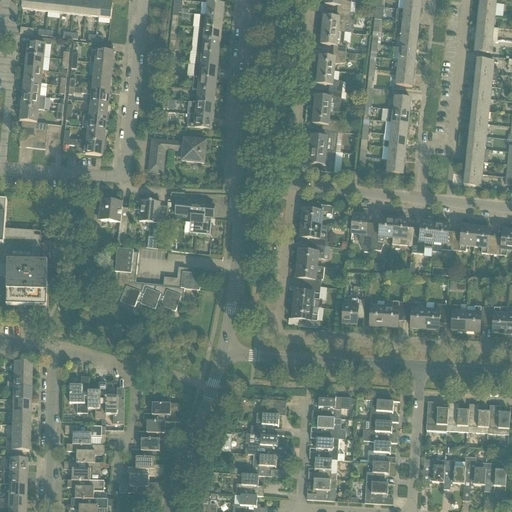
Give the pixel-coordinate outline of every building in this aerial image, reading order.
[(35,12),(36,0),(23,0),(22,11),(35,12)] [(48,14),(49,0),(36,0),(35,12),(48,14)] [(60,15),(62,0),(49,0),(48,14),(60,15)] [(73,16),(74,0),(62,0),(60,15),(73,16)] [(86,18),(87,1),(76,0),(74,0),(73,16),(86,18)] [(188,15),(188,11),(182,10),(182,1),(174,0),(173,13),(181,14),(188,15)] [(350,14),(351,4),(342,1),(342,0),(325,0),(325,6),(337,7),(337,13),(350,14)] [(398,0),(398,10),(404,11),(420,13),(422,0),(420,0),(398,0)] [(98,19),(100,2),(87,1),(86,18),(98,19)] [(111,20),(112,4),(100,2),(98,19),(111,20)] [(495,17),(496,4),(480,2),(478,15),(495,17)] [(222,19),(224,6),(208,4),(206,17),(222,19)] [(419,26),(420,13),(404,11),(402,24),(419,26)] [(181,15),(181,14),(173,13),(173,14),(173,16),(172,16),(171,26),(178,26),(179,17),(179,15),(181,15)] [(323,18),(322,32),(345,34),(346,25),(349,25),(353,25),(354,15),(350,14),(337,13),(336,19),(333,19),(323,18)] [(493,29),(495,17),(478,15),(477,28),(493,29)] [(221,31),(222,19),(206,17),(200,16),(199,29),(221,31)] [(382,34),(383,22),(380,21),(374,20),(373,33),(382,34)] [(418,38),(419,26),(402,24),(401,36),(418,38)] [(492,42),(493,29),(477,28),(476,40),(492,42)] [(220,43),(221,31),(199,29),(198,41),(220,43)] [(322,32),(321,45),(331,46),(333,47),(333,53),(346,54),(347,51),(347,44),(344,43),(345,34),(322,32)] [(380,47),(382,34),(373,33),(372,45),(378,46),(380,47)] [(416,50),(418,38),(401,36),(400,49),(416,50)] [(51,46),(51,41),(35,39),(34,44),(28,44),(27,57),(44,59),(45,46),(51,46)] [(491,55),(492,42),(476,40),(474,53),(491,55)] [(219,56),(220,43),(198,41),(196,54),(219,56)] [(112,66),(114,53),(113,53),(113,47),(92,45),(91,51),(96,52),(95,59),(90,58),(90,64),(94,64),(112,66)] [(415,63),(416,50),(400,49),(398,61),(415,63)] [(345,65),(346,56),(346,54),(333,53),(332,59),(319,57),(318,71),(335,73),(335,65),(345,65)] [(217,68),(219,56),(196,54),(195,66),(217,68)] [(42,72),(44,59),(27,57),(25,70),(42,72)] [(414,76),(415,63),(398,61),(397,74),(414,76)] [(475,69),(474,74),(498,77),(498,71),(493,70),(494,63),(487,62),(477,61),(477,62),(476,70),(475,69)] [(111,79),(112,66),(94,64),(93,77),(111,79)] [(216,81),(217,68),(195,66),(194,78),(216,81)] [(41,85),(42,72),(25,70),(24,83),(41,85)] [(373,90),(375,71),(369,70),(367,89),(373,90)] [(318,71),(316,85),(326,86),(329,86),(329,92),(342,94),(343,84),(343,83),(338,82),(339,74),(335,73),(318,71)] [(412,88),(414,76),(397,74),(396,87),(412,88)] [(474,74),(474,79),(475,79),(474,87),(491,89),(492,82),(497,83),(498,77),(474,74)] [(109,92),(111,79),(93,77),(92,90),(109,92)] [(215,93),(216,81),(194,78),(192,91),(198,92),(215,93)] [(46,99),(47,86),(41,85),(24,83),(22,96),(46,99)] [(472,94),(472,99),(490,101),(491,89),(474,87),(474,95),(472,94)] [(109,92),(92,90),(82,89),(81,95),(91,96),(90,103),(108,105),(109,92)] [(373,90),(367,89),(365,108),(371,109),(373,90)] [(213,106),(215,93),(198,92),(197,104),(213,106)] [(315,97),(314,111),(331,113),(340,114),(341,100),(342,94),(329,92),(328,98),(325,98),(315,97)] [(44,112),(46,99),(22,96),(21,109),(38,111),(44,112)] [(410,113),(411,100),(394,98),(393,111),(410,113)] [(472,99),(471,104),(473,104),(472,112),(489,114),(490,101),(472,99)] [(107,118),(108,105),(90,103),(89,116),(107,118)] [(212,118),(213,106),(197,104),(189,103),(187,115),(188,116),(212,118)] [(37,124),(38,111),(21,109),(20,122),(22,123),(35,124),(37,124)] [(382,110),(381,122),(387,123),(392,124),(408,126),(410,113),(393,111),(388,111),(382,110)] [(338,134),(338,133),(339,123),(330,121),(331,113),(314,111),(312,125),(325,126),(324,132),(338,134)] [(470,119),(469,124),(487,126),(489,114),(472,112),(471,120),(470,119)] [(83,122),(82,129),(87,129),(105,131),(107,118),(89,116),(83,116),(83,122)] [(211,131),(212,118),(188,116),(187,128),(211,131)] [(407,138),(408,126),(392,124),(390,136),(407,138)] [(469,124),(468,129),(470,129),(469,137),(486,139),(487,126),(469,124)] [(104,144),(105,131),(87,129),(86,142),(104,144)] [(311,137),(310,151),(336,153),(338,134),(324,132),(324,138),(321,138),(311,137)] [(405,151),(407,138),(390,136),(390,143),(383,143),(383,148),(389,149),(405,151)] [(467,145),(466,149),(485,151),(486,139),(469,137),(468,145),(467,145)] [(204,165),(206,142),(197,141),(197,140),(183,139),(183,143),(163,141),(163,142),(152,141),(149,173),(162,175),(165,148),(183,150),(182,163),(194,164),(204,165)] [(106,158),(107,151),(103,150),(104,144),(86,142),(80,142),(79,147),(81,149),(80,155),(102,158),(102,157),(106,158)] [(404,163),(405,151),(389,149),(388,162),(404,163)] [(466,149),(466,154),(467,154),(466,162),(483,164),(484,157),(488,157),(489,152),(485,151),(466,149)] [(310,151),(308,165),(321,166),(320,173),(334,174),(335,164),(336,155),(336,154),(336,153),(310,151)] [(403,176),(404,163),(388,162),(386,174),(403,176)] [(464,170),(464,174),(482,176),(483,164),(466,162),(466,170),(464,170)] [(464,174),(463,179),(465,179),(464,186),(464,187),(481,189),(482,176),(464,174)] [(98,209),(97,215),(100,215),(99,222),(101,222),(119,224),(117,246),(123,246),(125,247),(128,219),(129,209),(120,208),(120,206),(122,206),(122,203),(101,201),(100,209),(98,209)] [(175,216),(174,218),(185,219),(185,217),(191,218),(189,234),(206,236),(206,238),(212,238),(213,226),(209,225),(210,220),(212,220),(213,208),(213,206),(201,204),(201,202),(192,201),(192,204),(176,202),(175,212),(175,216)] [(140,216),(139,223),(153,224),(153,231),(160,231),(159,240),(149,239),(149,249),(163,251),(165,231),(166,222),(166,218),(158,218),(160,207),(160,203),(152,203),(152,202),(150,202),(144,202),(141,202),(141,210),(140,216)] [(334,220),(335,208),(311,205),(311,206),(314,206),(313,212),(303,211),(302,225),(321,227),(322,219),(334,220)] [(352,226),(351,236),(359,237),(359,242),(364,254),(370,255),(371,252),(373,228),(367,227),(368,218),(353,216),(352,226)] [(373,228),(371,252),(380,253),(383,245),(384,240),(392,241),(394,221),(381,219),(380,229),(373,228)] [(392,241),(392,246),(400,246),(412,248),(414,232),(408,232),(407,232),(408,222),(394,221),(392,241)] [(433,250),(435,225),(421,224),(420,233),(419,233),(414,232),(412,248),(411,254),(424,255),(425,249),(433,250)] [(325,248),(326,236),(320,235),(321,227),(302,225),(301,234),(301,239),(310,240),(310,242),(310,246),(307,246),(306,246),(325,248)] [(453,252),(455,237),(448,236),(449,226),(435,225),(433,250),(432,253),(441,254),(441,251),(453,252)] [(474,250),(476,229),(462,228),(461,237),(455,237),(453,252),(465,253),(466,249),(474,250)] [(494,256),(495,241),(489,240),(490,231),(476,229),(474,250),(482,250),(481,255),(494,256)] [(0,277),(7,278),(8,262),(39,263),(41,237),(34,236),(35,232),(5,230),(4,246),(0,246),(0,277)] [(511,253),(511,233),(503,232),(502,242),(495,241),(494,256),(506,258),(507,253),(511,253)] [(323,261),(325,248),(306,246),(309,247),(309,253),(299,252),(298,266),(317,268),(318,260),(323,261)] [(128,251),(118,250),(117,250),(116,265),(115,273),(119,274),(118,287),(117,301),(117,300),(121,301),(120,303),(135,308),(137,303),(141,303),(140,305),(155,310),(157,305),(161,305),(161,307),(175,313),(178,307),(182,307),(183,307),(184,290),(199,291),(201,276),(197,275),(186,274),(187,270),(178,269),(177,280),(164,278),(163,287),(135,284),(139,254),(133,253),(134,251),(132,251),(128,250),(128,251)] [(48,263),(39,263),(8,262),(7,278),(6,306),(47,308),(48,263)] [(374,265),(373,272),(381,273),(382,265),(374,265)] [(297,276),(296,280),(303,280),(306,281),(305,287),(302,287),(320,289),(321,281),(323,281),(324,269),(317,268),(298,266),(297,276)] [(450,284),(450,291),(458,292),(465,292),(465,285),(458,284),(450,284)] [(320,289),(302,287),(305,287),(304,294),(295,293),(293,307),(318,309),(321,310),(321,309),(321,301),(319,301),(320,289)] [(364,317),(365,302),(344,300),(343,315),(342,325),(357,326),(357,317),(364,317)] [(384,328),(385,308),(385,303),(365,302),(364,317),(370,318),(370,327),(384,328)] [(405,320),(406,304),(393,304),(393,308),(385,308),(384,328),(397,329),(398,319),(405,320)] [(425,330),(426,310),(418,310),(418,305),(406,304),(405,320),(411,320),(411,329),(425,330)] [(446,322),(447,307),(434,306),(434,311),(426,310),(425,330),(439,331),(439,322),(446,322)] [(318,309),(293,307),(292,321),(302,322),(301,328),(298,327),(298,328),(299,328),(310,329),(316,330),(317,324),(317,318),(318,309)] [(465,333),(467,313),(459,312),(459,307),(447,307),(446,322),(452,323),(451,332),(465,333)] [(486,325),(487,309),(475,308),(474,313),(467,313),(465,333),(479,334),(480,324),(486,325)] [(506,335),(508,315),(500,315),(500,310),(487,309),(486,325),(493,325),(492,335),(506,335)] [(31,367),(31,364),(13,363),(13,376),(31,377),(31,367)] [(30,389),(31,377),(13,376),(13,383),(6,383),(6,389),(13,389),(30,389)] [(70,394),(69,405),(77,405),(77,415),(83,415),(83,424),(87,424),(87,415),(88,415),(88,410),(88,392),(89,379),(81,379),(81,385),(81,387),(77,386),(70,386),(70,394)] [(88,392),(88,410),(95,410),(95,420),(101,421),(105,421),(106,421),(106,416),(106,397),(106,385),(99,385),(99,392),(88,392)] [(30,390),(30,389),(13,389),(12,401),(30,402),(30,401),(30,390)] [(106,397),(106,416),(113,416),(113,426),(124,426),(124,391),(117,391),(117,397),(106,397)] [(312,418),(312,419),(318,420),(318,419),(340,421),(341,410),(346,410),(346,405),(350,405),(356,406),(356,401),(351,400),(346,400),(341,400),(319,398),(318,410),(319,410),(319,409),(321,409),(323,410),(323,413),(321,413),(312,412),(312,418)] [(30,405),(30,402),(12,401),(12,414),(30,414),(30,405)] [(251,428),(251,436),(255,436),(273,437),(274,430),(274,427),(278,427),(278,428),(279,417),(285,418),(285,417),(285,413),(286,403),(279,402),(273,402),(272,408),(270,408),(269,416),(262,415),(257,415),(256,428),(251,428)] [(399,404),(400,403),(371,402),(370,422),(392,424),(398,424),(398,418),(388,417),(388,415),(393,415),(393,404),(399,404)] [(437,414),(433,414),(434,404),(428,403),(426,432),(446,433),(448,410),(436,410),(437,410),(437,414)] [(454,411),(454,405),(448,404),(448,405),(448,411),(448,410),(446,433),(467,434),(469,412),(454,411)] [(152,405),(152,417),(154,417),(154,423),(165,423),(180,424),(180,413),(181,413),(181,405),(180,405),(171,405),(152,405)] [(488,435),(489,418),(489,413),(475,412),(475,406),(469,406),(469,412),(467,434),(488,435)] [(29,427),(30,414),(12,414),(12,427),(29,427)] [(508,437),(510,414),(498,414),(499,414),(499,418),(489,418),(488,435),(508,437)] [(318,420),(317,431),(322,431),(322,434),(321,440),(333,441),(339,441),(345,441),(346,435),(346,434),(345,433),(344,432),(343,432),(340,432),(341,421),(340,421),(318,419),(318,420)] [(144,423),(147,423),(146,435),(148,435),(148,440),(148,441),(160,441),(170,442),(175,442),(175,434),(175,431),(165,431),(165,423),(154,423),(144,422),(144,423)] [(365,431),(364,443),(368,443),(374,443),(391,444),(391,445),(397,445),(397,438),(391,438),(391,434),(392,424),(370,422),(369,432),(365,431)] [(29,429),(29,427),(12,427),(11,439),(29,440),(29,434),(29,429)] [(65,427),(65,435),(71,435),(73,435),(73,445),(72,445),(72,446),(78,446),(91,446),(101,446),(105,446),(105,436),(105,428),(101,428),(87,428),(82,428),(75,428),(69,427),(65,427)] [(245,449),(245,454),(247,454),(247,456),(254,457),(277,458),(283,458),(283,452),(277,451),(278,438),(278,437),(273,437),(255,436),(251,436),(246,436),(246,444),(248,444),(247,449),(245,449)] [(28,452),(29,440),(11,439),(11,452),(28,452)] [(138,440),(138,441),(141,441),(141,451),(141,458),(154,459),(163,459),(164,459),(169,460),(170,449),(160,448),(160,441),(148,441),(148,440),(138,440)] [(320,452),(320,460),(332,461),(338,462),(338,456),(339,456),(340,452),(338,451),(339,441),(333,441),(321,440),(316,440),(316,451),(320,452)] [(367,463),(367,464),(373,464),(389,465),(395,466),(395,465),(396,459),(386,458),(386,455),(389,455),(389,456),(390,456),(391,445),(391,444),(374,443),(374,444),(374,453),(368,452),(367,463)] [(66,452),(66,453),(76,453),(76,464),(94,464),(94,456),(104,457),(104,455),(105,446),(101,446),(91,446),(78,446),(72,446),(72,445),(67,445),(67,446),(66,452)] [(223,446),(221,453),(231,454),(231,446),(223,446)] [(250,470),(250,476),(253,476),(253,477),(259,477),(259,478),(281,479),(282,473),(271,472),(271,468),(275,469),(276,469),(277,458),(254,457),(253,470),(250,470)] [(133,458),(133,459),(136,459),(136,470),(138,470),(138,476),(137,477),(149,477),(159,477),(163,477),(164,477),(164,467),(154,466),(154,459),(141,458),(133,458)] [(484,487),(485,465),(476,464),(476,459),(465,459),(465,469),(464,486),(463,492),(468,492),(470,491),(470,486),(484,487)] [(26,473),(26,460),(9,460),(8,473),(26,473)] [(314,481),(336,482),(337,476),(331,476),(332,461),(320,460),(315,460),(314,472),(319,472),(318,481),(314,481)] [(443,485),(444,462),(424,461),(422,489),(429,490),(429,484),(443,485)] [(443,485),(443,491),(449,491),(450,485),(464,486),(465,469),(454,469),(455,463),(444,462),(443,485)] [(64,464),(64,471),(72,471),(72,481),(72,482),(76,482),(77,482),(90,482),(99,482),(100,475),(100,464),(94,464),(76,464),(66,463),(64,463),(64,464)] [(366,474),(366,484),(384,485),(384,476),(389,476),(389,465),(373,464),(372,474),(366,474)] [(505,488),(507,466),(485,465),(484,487),(484,493),(490,494),(491,488),(505,488)] [(4,480),(4,485),(8,485),(26,486),(26,476),(26,473),(8,473),(8,480),(4,480)] [(120,487),(120,494),(158,495),(159,484),(149,484),(149,477),(137,477),(138,476),(128,476),(127,476),(130,477),(130,487),(120,487)] [(241,486),(241,497),(253,498),(253,497),(253,492),(258,492),(258,487),(259,478),(259,477),(253,477),(253,476),(242,476),(241,486)] [(68,481),(67,489),(73,489),(73,493),(75,493),(75,500),(79,500),(81,500),(93,500),(93,493),(103,493),(103,482),(99,482),(90,482),(77,482),(76,482),(72,482),(72,481),(68,481)] [(335,503),(335,493),(336,482),(314,481),(313,492),(318,493),(318,496),(307,495),(307,501),(335,503)] [(393,506),(393,500),(387,499),(388,485),(384,485),(366,484),(364,505),(393,506)] [(26,489),(26,486),(8,485),(8,498),(25,498),(25,497),(26,489)] [(202,494),(199,511),(216,511),(217,506),(210,506),(211,503),(208,503),(209,494),(202,494)] [(233,508),(232,511),(234,511),(233,511),(260,511),(256,511),(256,509),(257,498),(257,497),(253,497),(253,498),(241,497),(240,506),(234,506),(234,508),(233,508)] [(25,511),(25,498),(8,498),(7,511),(25,511)] [(71,500),(71,507),(77,507),(77,511),(79,511),(78,511),(106,511),(107,507),(107,500),(93,500),(81,500),(79,500),(75,500),(71,500)]
